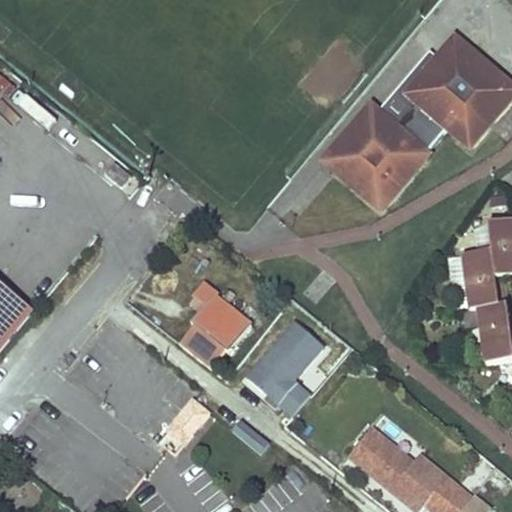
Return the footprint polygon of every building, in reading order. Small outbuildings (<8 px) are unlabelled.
[(511,94),(511,89),(457,44),(440,65),(411,98),(421,107),(396,134),(383,132),(371,121),(365,115),(324,163),(378,209),(447,129),(467,146),(511,94)] [(428,54),(371,121),(383,132),(396,134),(421,107),(411,98),(440,65),(428,54)] [(82,227),(93,217),(63,184),(53,194),(82,227)] [(496,281),(511,278),(511,223),(489,227),(493,255),(464,259),(472,312),(479,311),(487,367),(511,363),(511,332),(509,308),(500,309),(496,281)] [(0,287),(0,354),(5,349),(33,316),(0,287)] [(206,309),(193,326),(230,356),(252,328),(215,299),(218,296),(206,288),(195,301),(206,309)] [(312,396),(298,386),(327,349),(293,322),(244,385),(291,422),(312,396)] [(234,376),(224,387),(229,392),(227,393),(247,412),(259,401),(234,376)] [(183,415),(157,445),(173,458),(199,428),(183,415)] [(294,431),(283,447),(300,462),(313,445),(294,431)] [(357,466),(371,476),(392,448),(393,447),(380,437),(357,466)] [(393,447),(392,448),(416,466),(422,458),(399,439),(393,447)] [(392,448),(371,476),(414,511),(426,511),(450,481),(422,458),(416,466),(392,448)]
